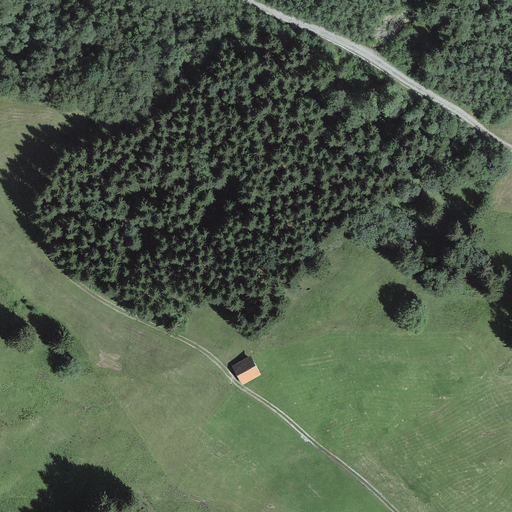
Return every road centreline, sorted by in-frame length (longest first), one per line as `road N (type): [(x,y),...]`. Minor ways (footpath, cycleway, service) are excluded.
road 1 (track): [(0,168),(60,266),(86,289),(202,348),(397,511)]
road 2 (track): [(511,149),(362,48),(242,0)]
